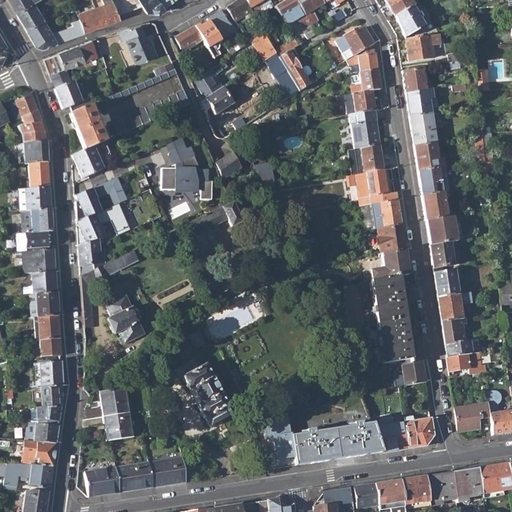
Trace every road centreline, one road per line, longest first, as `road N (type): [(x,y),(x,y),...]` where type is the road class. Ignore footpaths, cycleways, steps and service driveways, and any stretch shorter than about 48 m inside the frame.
road 1 (residential): [(360,0),(384,42),(449,458)]
road 2 (residential): [(30,68),(56,147),(71,368),(57,511)]
road 3 (residential): [(296,480),(90,511)]
road 4 (residential): [(158,22),(217,151),(229,145)]
road 5 (residential): [(449,458),(296,480)]
road 6 (residential): [(26,61),(134,19),(158,22)]
